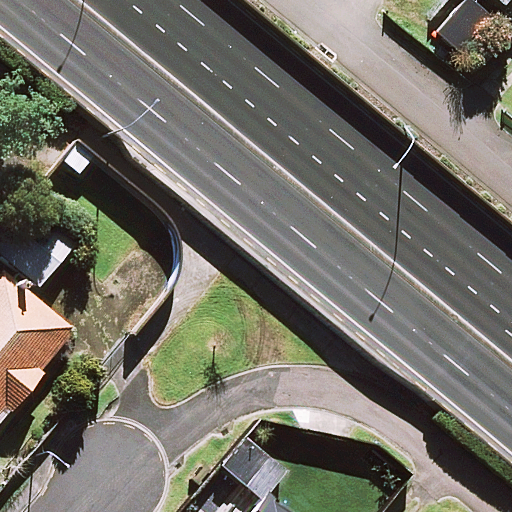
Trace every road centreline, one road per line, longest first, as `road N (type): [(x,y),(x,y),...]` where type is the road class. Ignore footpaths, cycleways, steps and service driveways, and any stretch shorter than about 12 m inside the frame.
road 1 (trunk): [(511,414),(18,0)]
road 2 (residential): [(511,511),(405,420),(325,391),(250,395),(216,407),(111,471)]
road 3 (trunk): [(168,0),(511,291)]
